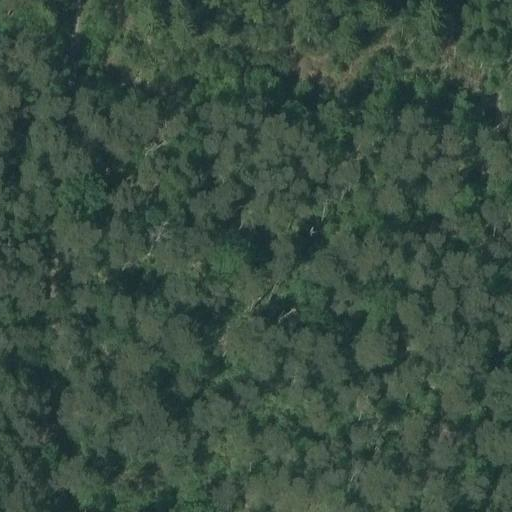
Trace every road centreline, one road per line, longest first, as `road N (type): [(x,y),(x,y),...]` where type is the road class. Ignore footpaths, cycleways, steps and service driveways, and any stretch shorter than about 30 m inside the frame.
road 1 (track): [(55,124),(511,102)]
road 2 (track): [(55,124),(61,0)]
